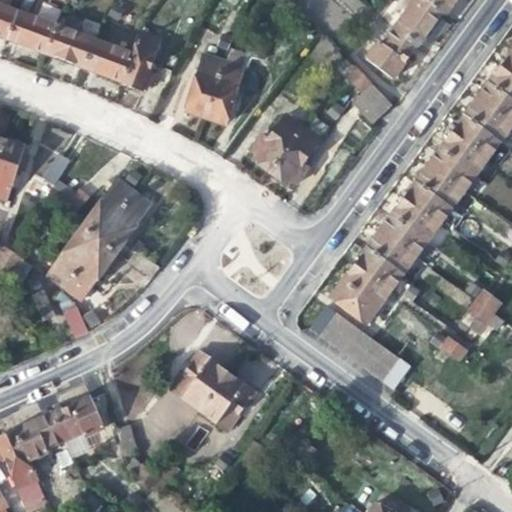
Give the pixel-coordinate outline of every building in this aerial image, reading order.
[(340,0),(354,12),(363,2),(360,0),(340,0)] [(405,12),(393,28),(416,44),(427,29),(438,13),(420,0),(410,0),(403,10),(405,12)] [(420,0),(438,13),(443,16),(454,0),(420,0)] [(0,36),(5,38),(15,13),(0,7),(0,36)] [(25,46),(43,53),(53,25),(35,18),(34,20),(15,13),(5,38),(25,46)] [(72,32),(53,25),(43,53),(61,60),(81,67),(90,40),(72,34),(72,32)] [(401,64),(416,44),(393,28),(381,43),(379,42),(366,60),(391,78),(401,64)] [(139,32),(131,54),(120,82),(119,84),(141,92),(144,84),(151,86),(153,80),(155,72),(149,70),(161,40),(139,32)] [(99,74),(120,82),(131,54),(111,46),(110,48),(90,40),(81,67),(99,74)] [(511,77),(511,49),(505,58),(498,67),(511,77)] [(227,53),(223,63),(243,69),(246,59),(227,53)] [(185,112),(205,118),(223,63),(203,57),(188,102),(185,112)] [(234,94),(239,80),(243,69),(223,63),(205,118),(225,125),(234,94)] [(511,102),(511,77),(498,67),(490,78),(486,84),(511,102)] [(347,76),(354,83),(361,75),(354,68),(347,76)] [(254,72),(243,69),(239,80),(250,84),(254,72)] [(367,82),(361,75),(354,83),(360,89),(367,82)] [(388,103),(369,83),(349,104),(368,123),(388,103)] [(510,126),(511,122),(511,102),(486,84),(480,92),(474,100),(510,126)] [(498,142),(510,126),(474,100),(467,109),(462,116),(498,142)] [(258,165),(268,173),(301,128),(284,115),(277,125),(266,140),(260,135),(249,151),(255,155),(251,160),(258,165)] [(456,125),(450,132),(486,158),(498,142),(462,116),(456,125)] [(319,141),(301,128),(268,173),(281,182),(286,186),(290,180),(295,185),(306,169),(301,165),(312,150),(319,141)] [(443,141),(438,149),(473,175),(486,158),(450,132),(443,141)] [(26,149),(4,142),(0,152),(0,198),(8,201),(19,170),(26,172),(30,158),(23,156),(26,149)] [(432,156),(425,166),(461,192),(473,175),(438,149),(432,156)] [(54,186),(66,167),(69,162),(58,156),(43,179),(54,186)] [(420,172),(413,182),(448,209),(461,192),(425,166),(420,172)] [(151,174),(143,186),(153,193),(161,181),(151,174)] [(116,182),(81,229),(97,241),(132,193),(124,187),(116,182)] [(406,192),(400,199),(436,225),(448,209),(413,182),(406,192)] [(88,198),(78,191),(62,211),(72,219),(88,198)] [(50,192),(44,202),(52,207),(59,198),(50,192)] [(149,206),(132,193),(97,241),(115,254),(143,214),(149,206)] [(395,207),(389,215),(424,242),(436,225),(400,199),(395,207)] [(412,258),(424,242),(389,215),(383,222),(376,232),(412,258)] [(53,280),(63,288),(97,241),(81,229),(47,276),(53,280)] [(370,241),(364,248),(400,274),(412,258),(376,232),(370,241)] [(98,277),(115,254),(97,241),(63,288),(56,298),(73,338),(85,332),(75,309),(98,277)] [(388,291),(400,274),(364,248),(358,256),(352,264),(388,291)] [(2,249),(0,253),(0,261),(5,264),(11,255),(2,249)] [(151,277),(157,267),(136,251),(129,262),(151,277)] [(20,260),(11,255),(5,264),(13,270),(20,260)] [(0,275),(7,279),(13,270),(5,264),(0,272),(0,275)] [(374,309),(388,291),(352,264),(345,274),(338,282),(374,309)] [(363,324),(374,309),(338,282),(333,289),(327,298),(363,324)] [(31,295),(39,321),(53,317),(43,290),(31,295)] [(483,294),(477,302),(485,308),(491,300),(483,294)] [(499,306),(491,300),(485,308),(493,314),(499,306)] [(470,312),(478,318),(485,308),(477,302),(470,312)] [(323,304),(306,327),(391,390),(407,367),(323,304)] [(485,324),(493,314),(485,308),(478,318),(485,324)] [(58,331),(53,317),(39,321),(44,336),(58,331)] [(442,351),(450,357),(458,344),(450,339),(442,351)] [(465,350),(458,344),(450,357),(457,362),(465,350)] [(170,391),(198,410),(225,373),(211,362),(198,353),(170,391)] [(242,385),(225,373),(198,410),(226,430),(253,393),(242,385)] [(436,376),(418,400),(431,409),(448,385),(436,376)] [(76,403),(51,414),(63,439),(81,431),(82,435),(101,427),(89,398),(76,403)] [(44,447),(63,439),(51,414),(31,423),(14,430),(27,460),(46,452),(44,447)] [(131,425),(120,430),(128,455),(140,451),(131,425)] [(36,482),(27,460),(14,430),(0,436),(0,462),(3,461),(16,491),(36,482)] [(290,449),(297,454),(304,445),(296,440),(290,449)] [(253,443),(239,463),(252,471),(265,451),(253,443)] [(312,450),(304,445),(297,454),(305,459),(312,450)] [(323,472),(339,481),(361,496),(367,486),(330,461),(323,472)] [(132,476),(141,482),(148,473),(140,467),(132,476)] [(156,479),(148,473),(141,482),(149,488),(156,479)] [(360,511),(386,511),(361,496),(339,481),(332,493),(360,511)]
